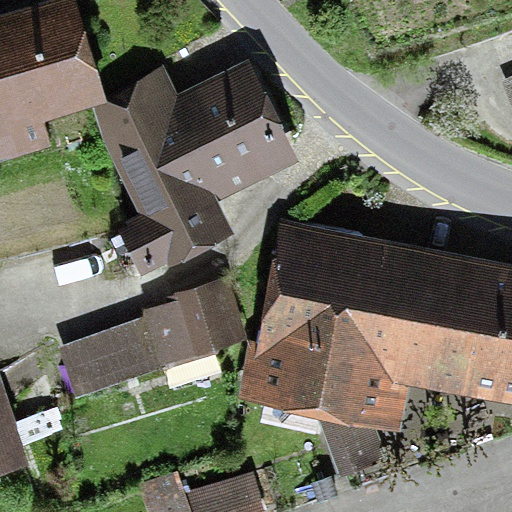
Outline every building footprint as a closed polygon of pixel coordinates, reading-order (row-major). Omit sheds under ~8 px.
[(87,81),(68,16),(0,36),(0,154),(30,145),(17,102),(87,81)] [(278,139),(250,81),(159,127),(152,114),(170,105),(153,70),(96,106),(160,241),(141,251),(132,235),(113,244),(124,265),(142,255),(146,262),(207,231),(189,195),(208,185),(204,175),(278,139)] [(511,372),(511,287),(278,246),(253,384),(386,413),(397,352),(511,372)] [(148,308),(163,359),(234,338),(225,283),(148,308)] [(238,511),(259,505),(248,474),(184,496),(176,472),(144,483),(153,511),(238,511)]
